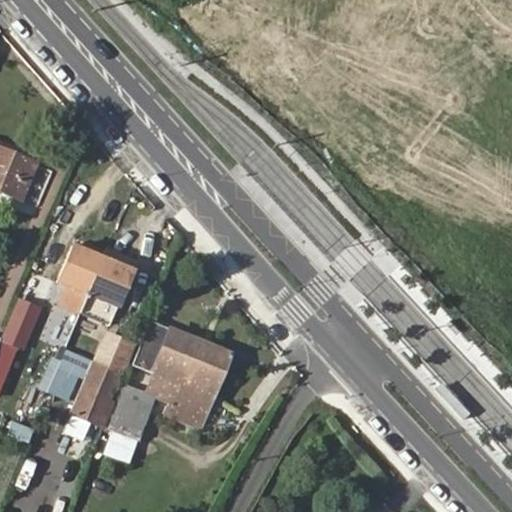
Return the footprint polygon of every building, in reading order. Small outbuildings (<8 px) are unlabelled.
[(511,120),(508,119),(503,137),(511,138),(511,120)] [(0,195),(22,204),(38,166),(0,149),(0,195)] [(60,308),(79,315),(86,299),(101,261),(76,251),(59,287),(68,290),(60,308)] [(101,261),(86,299),(119,310),(133,275),(101,261)] [(4,346),(18,351),(23,353),(40,310),(21,303),(4,346)] [(214,402),(231,357),(151,327),(136,370),(183,390),(181,396),(204,405),(207,399),(214,402)] [(98,364),(74,421),(100,431),(126,364),(124,363),(129,348),(109,340),(100,363),(98,364)] [(4,346),(0,355),(0,396),(18,351),(4,346)] [(44,511),(63,443),(46,438),(27,507),(44,511)]
